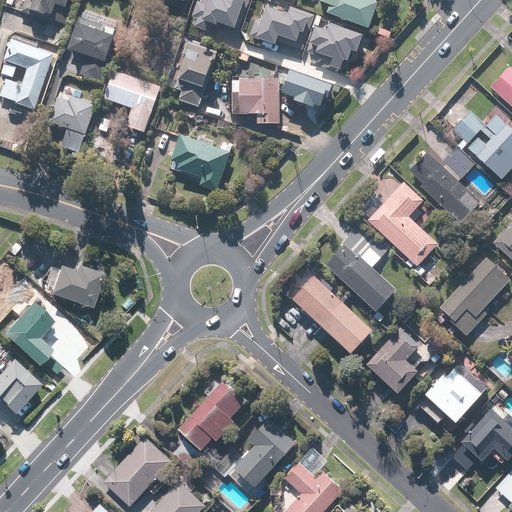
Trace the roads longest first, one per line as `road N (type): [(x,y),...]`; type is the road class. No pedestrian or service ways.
road 1 (primary): [(295,199),(478,0)]
road 2 (residential): [(256,341),(440,511)]
road 3 (primary): [(151,356),(9,511)]
road 4 (secondary): [(0,186),(136,226)]
